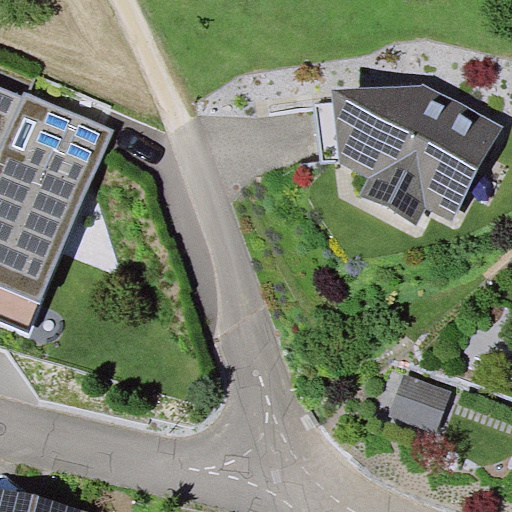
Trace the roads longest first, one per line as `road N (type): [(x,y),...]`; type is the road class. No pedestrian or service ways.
road 1 (residential): [(183,122),(299,497)]
road 2 (residential): [(0,409),(299,497)]
road 3 (track): [(124,0),(183,122)]
